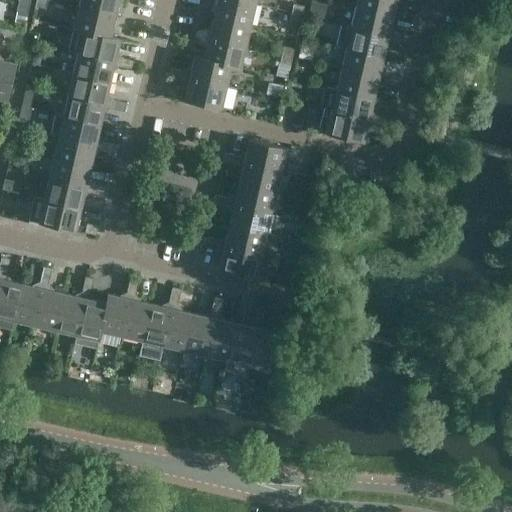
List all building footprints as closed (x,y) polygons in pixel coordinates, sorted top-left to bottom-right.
[(115,15),(118,0),(79,0),(78,6),(115,15)] [(250,24),(255,3),(242,0),(216,0),(213,16),(250,24)] [(393,13),(395,0),(356,0),(356,4),(393,13)] [(312,1),(309,14),(323,18),(327,4),(312,1)] [(27,13),(29,4),(19,2),(17,10),(27,13)] [(293,3),(291,11),(302,14),(304,6),(293,3)] [(389,29),(393,13),(356,4),(351,25),(388,34),(387,38),(397,40),(399,32),(389,29)] [(110,36),(115,15),(78,6),(73,29),(83,31),(83,30),(110,36)] [(300,22),(302,14),(291,11),(289,20),(300,22)] [(245,45),(250,24),(213,16),(208,37),(245,45)] [(306,23),(303,36),(314,38),(317,26),(306,23)] [(383,55),(387,38),(388,34),(351,25),(341,23),(336,44),(346,46),(383,55)] [(119,38),(110,36),(83,30),(83,31),(78,51),(114,60),(113,64),(123,66),(125,58),(115,55),(119,38)] [(409,34),(399,32),(397,40),(407,43),(409,34)] [(240,67),(245,45),(208,37),(204,56),(204,58),(231,64),(230,65),(240,67)] [(284,45),(282,54),(292,56),(294,48),(284,45)] [(379,72),(383,55),(346,46),(341,67),(378,76),(377,80),(387,82),(389,74),(379,72)] [(109,81),(113,64),(114,60),(78,51),(73,72),(109,81)] [(34,52),(31,62),(40,64),(41,57),(39,53),(34,52)] [(226,85),(230,65),(231,64),(204,58),(204,56),(194,54),(190,72),(189,76),(226,85)] [(290,64),(292,56),(282,54),(280,62),(290,64)] [(15,62),(0,58),(0,97),(7,99),(15,62)] [(136,60),(125,58),(123,66),(134,69),(136,60)] [(178,78),(180,70),(170,67),(168,76),(178,78)] [(373,97),(377,80),(378,76),(341,67),(336,88),(373,97)] [(236,87),(226,85),(189,76),(190,72),(180,70),(178,78),(188,81),(184,99),(231,109),(236,87)] [(106,98),(109,81),(73,72),(68,93),(105,102),(104,106),(114,108),(116,100),(106,98)] [(399,76),(389,74),(387,82),(397,85),(399,76)] [(292,78),(290,85),(300,88),(302,80),(292,78)] [(369,114),(373,97),(336,88),(331,109),(368,118),(367,122),(377,124),(379,116),(369,114)] [(100,123),(104,106),(105,102),(68,93),(63,114),(100,123)] [(126,102),(116,100),(114,108),(124,111),(126,102)] [(363,140),(367,122),(368,118),(331,109),(326,131),(363,140)] [(96,140),(100,123),(63,114),(58,135),(95,144),(94,148),(104,151),(106,142),(96,140)] [(389,118),(379,116),(377,124),(387,127),(389,118)] [(90,165),(94,148),(95,144),(58,135),(53,156),(90,165)] [(249,139),(245,156),(244,161),(280,169),(285,147),(249,139)] [(116,144),(106,142),(104,151),(114,153),(116,144)] [(233,163),(234,154),(224,152),(222,160),(233,163)] [(275,190),(280,169),(244,161),(245,156),(234,154),(233,163),(243,165),(239,182),(275,190)] [(86,182),(90,165),(53,156),(48,178),(85,186),(84,190),(94,193),(96,184),(86,182)] [(348,176),(335,173),(331,187),(344,190),(348,176)] [(5,178),(3,189),(18,193),(21,181),(5,178)] [(80,207),(84,190),(85,186),(48,178),(44,199),(80,207)] [(271,211),(275,190),(239,182),(235,198),(234,203),(271,211)] [(106,186),(96,184),(94,193),(104,195),(106,186)] [(223,205),(225,196),(215,194),(213,202),(223,205)] [(266,232),(271,211),(234,203),(235,198),(225,196),(223,205),(233,207),(229,224),(266,232)] [(75,229),(80,207),(44,199),(38,221),(75,229)] [(87,223),(85,231),(95,234),(97,225),(87,223)] [(261,253),(266,232),(229,224),(225,241),(224,245),(261,253)] [(213,247),(215,238),(205,236),(203,244),(213,247)] [(256,275),(261,253),(224,245),(225,241),(215,238),(213,247),(223,249),(219,267),(256,275)] [(1,256),(0,262),(0,266),(8,268),(10,258),(1,256)] [(43,266),(41,276),(50,278),(52,268),(43,266)] [(43,287),(47,288),(50,278),(41,276),(39,286),(22,282),(13,319),(34,324),(43,287)] [(86,276),(83,286),(92,288),(94,278),(86,276)] [(130,276),(128,287),(137,288),(139,278),(130,276)] [(0,324),(12,327),(13,319),(22,282),(5,279),(1,278),(0,281),(0,324)] [(85,297),(89,298),(92,288),(83,286),(81,296),(64,292),(55,329),(76,334),(85,297)] [(172,286),(170,296),(179,298),(181,288),(172,286)] [(55,329),(64,292),(47,288),(43,287),(34,324),(55,329)] [(130,298),(134,299),(137,288),(128,287),(126,297),(108,293),(106,302),(100,329),(101,329),(121,334),(130,298)] [(172,307),(176,308),(179,298),(170,296),(168,306),(151,302),(142,339),(163,344),(172,307)] [(214,296),(212,306),(221,308),(223,298),(214,296)] [(106,302),(89,298),(85,297),(76,334),(98,339),(101,329),(100,329),(106,302)] [(142,339),(151,302),(134,299),(130,298),(121,334),(142,339)] [(214,317),(218,318),(221,308),(212,306),(210,316),(193,312),(184,349),(205,354),(214,317)] [(257,306),(254,316),(263,318),(265,308),(257,306)] [(184,349),(193,312),(176,308),(172,307),(163,344),(184,349)] [(256,327),(260,328),(263,318),(254,316),(252,326),(235,322),(226,359),(247,364),(256,327)] [(226,359),(235,322),(218,318),(214,317),(205,354),(226,359)] [(278,332),(260,328),(256,327),(247,364),(269,369),(278,332)] [(240,394),(237,407),(247,410),(250,397),(240,394)] [(56,496),(35,492),(33,503),(53,508),(56,496)] [(103,511),(105,508),(84,503),(81,511),(103,511)]
